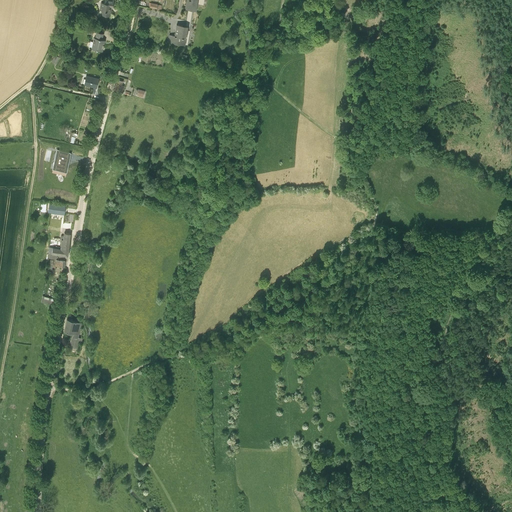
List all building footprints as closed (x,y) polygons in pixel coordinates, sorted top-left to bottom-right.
[(104,11),(103,15),(109,16),(111,7),(113,7),(114,1),(108,0),(104,0),(104,3),(101,3),(100,10),(104,11)] [(187,0),(186,9),(196,11),(197,0),(187,0)] [(182,28),(182,25),(177,24),(175,36),(169,35),(168,42),(185,45),(186,40),(185,38),(186,28),(182,28)] [(94,37),(91,48),(102,51),(105,40),(102,39),(103,34),(96,32),(95,38),(94,37)] [(97,87),(99,79),(93,78),(93,77),(86,76),(84,84),(92,86),(97,87)] [(121,85),(122,80),(118,79),(115,90),(121,92),(123,86),(121,85)] [(57,150),(53,169),(67,173),(71,153),(57,150)] [(49,203),(48,212),(50,212),(64,214),(65,205),(49,203)] [(61,247),(69,248),(70,233),(64,232),(64,236),(61,235),(61,239),(62,239),(61,247)] [(58,248),(59,247),(56,246),(55,248),(52,248),(52,254),(48,253),(47,258),(56,259),(56,254),(59,255),(59,252),(60,253),(60,250),(59,250),(59,249),(58,248)] [(61,247),(59,247),(58,248),(59,249),(59,250),(60,250),(60,253),(59,252),(59,255),(68,256),(69,248),(61,247)] [(80,327),(81,322),(67,319),(64,330),(73,332),(70,346),(71,346),(70,350),(72,351),(73,350),(75,351),(76,347),(77,348),(78,342),(81,343),(82,338),(79,337),(78,337),(80,327)]
